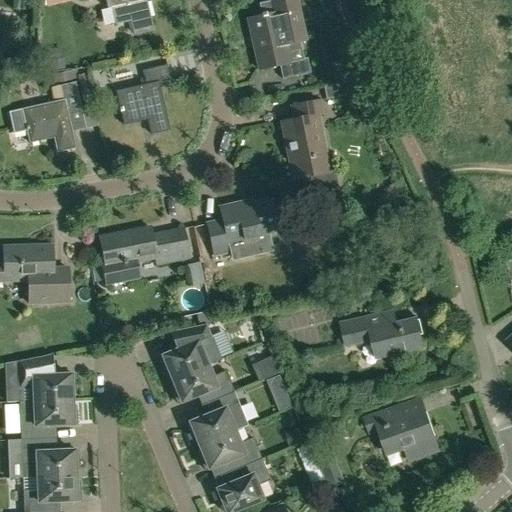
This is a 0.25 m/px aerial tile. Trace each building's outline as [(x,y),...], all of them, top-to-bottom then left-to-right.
[(146,0),(87,0),(88,1),(94,0),(104,0),(107,9),(111,8),(115,25),(130,22),(133,35),(152,31),(145,0),(146,0)] [(304,61),(300,43),(305,42),(295,0),(286,0),(271,4),(273,15),(248,21),(259,71),(279,67),(282,80),(310,74),(307,60),(304,61)] [(54,66),(52,50),(44,51),(46,67),(54,66)] [(168,131),(157,84),(170,81),(166,65),(142,71),(145,86),(115,92),(123,126),(147,120),(151,135),(168,131)] [(55,83),(69,80),(67,73),(53,76),(55,83)] [(360,94),(353,82),(324,87),(326,100),(360,94)] [(53,103),(9,113),(13,134),(26,131),(29,144),(53,138),(56,153),(74,149),(66,111),(80,108),(75,83),(59,87),(50,88),(53,103)] [(92,100),(88,85),(80,87),(84,102),(92,100)] [(281,123),(293,182),(303,180),(304,186),(340,198),(331,154),(325,155),(318,117),(323,116),(320,101),(290,108),(293,121),(281,123)] [(272,248),(269,236),(278,234),(271,202),(240,209),(240,206),(220,210),(223,222),(207,225),(213,253),(228,250),(230,258),(236,261),(269,254),(272,248)] [(154,260),(155,266),(189,259),(183,229),(152,236),(150,228),(98,238),(104,267),(101,268),(105,286),(139,279),(136,263),(154,260)] [(52,269),(52,261),(51,246),(3,248),(3,265),(0,265),(0,282),(27,282),(28,304),(68,303),(67,269),(52,269)] [(374,340),(378,358),(423,348),(417,321),(372,331),(370,319),(342,325),(347,346),(374,340)] [(169,374),(171,380),(207,367),(220,361),(206,326),(169,333),(177,351),(158,359),(165,376),(169,374)] [(33,390),(34,402),(71,401),(71,394),(75,394),(74,376),(54,377),(53,356),(17,363),(18,390),(33,390)] [(205,406),(234,394),(225,373),(211,378),(207,367),(171,380),(174,387),(170,388),(177,405),(201,395),(205,406)] [(277,377),(264,382),(268,392),(281,386),(277,377)] [(247,427),(238,404),(234,394),(205,406),(209,416),(186,425),(192,442),(196,441),(199,447),(234,433),(247,427)] [(20,440),(52,440),(51,427),(76,426),(75,408),(72,408),(71,401),(34,402),(19,403),(20,440)] [(389,456),(411,448),(415,460),(439,452),(425,413),(407,420),(403,407),(366,420),(371,433),(380,430),(389,456)] [(228,462),(232,472),(261,460),(252,439),(239,445),(234,433),(199,447),(201,454),(198,455),(205,471),(228,462)] [(322,436),(308,441),(318,465),(332,460),(322,436)] [(20,440),(22,466),(22,479),(75,477),(75,470),(78,470),(77,452),(52,453),(52,440),(20,440)] [(222,504),(225,511),(235,511),(262,501),(256,487),(270,481),(261,460),(232,472),(236,483),(213,492),(218,505),(222,504)] [(23,511),(54,511),(55,503),(80,501),(79,484),(75,484),(75,477),(22,479),(23,493),(23,511)]
